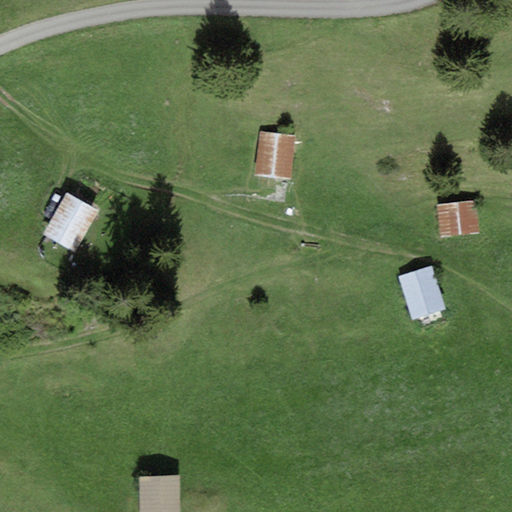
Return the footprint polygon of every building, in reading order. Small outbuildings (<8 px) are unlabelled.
[(296,136),(260,132),(256,176),(291,179),(296,136)] [(99,210),(66,192),(43,234),(75,252),(99,210)] [(476,201),(437,205),(440,237),(480,232),(476,201)] [(431,267),(399,278),(413,320),(445,309),(431,267)] [(180,511),(179,475),(139,477),(140,511),(180,511)]
